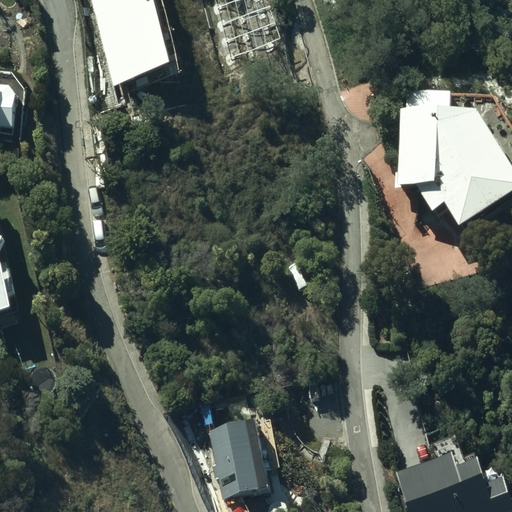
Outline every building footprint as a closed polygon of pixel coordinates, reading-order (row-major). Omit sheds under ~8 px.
[(0,142),(12,144),(16,99),(11,91),(0,89),(0,142)] [(402,120),(399,195),(413,196),(433,227),(447,219),(460,240),(511,207),(511,124),(495,99),(409,96),(408,120),(402,120)] [(0,321),(13,319),(9,300),(16,299),(9,270),(0,272),(0,254),(6,247),(0,243),(0,321)] [(438,477),(394,489),(401,511),(511,511),(511,498),(506,486),(461,464),(449,413),(424,419),(438,477)] [(258,427),(210,437),(216,467),(212,468),(215,483),(218,483),(222,505),(268,496),(264,472),(271,471),(268,453),(263,454),(258,427)]
